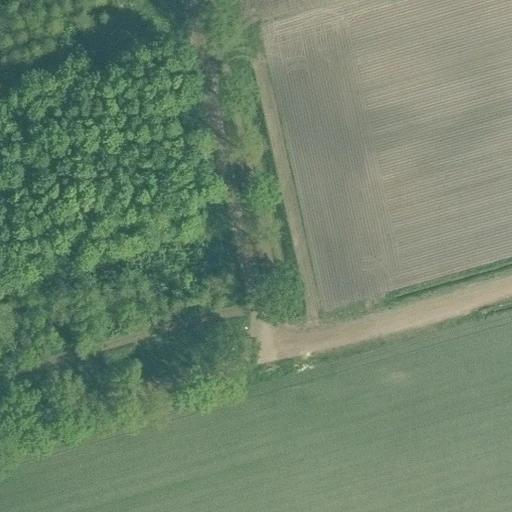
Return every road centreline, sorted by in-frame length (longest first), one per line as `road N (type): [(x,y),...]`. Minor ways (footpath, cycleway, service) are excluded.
road 1 (unclassified): [(0,431),(248,361),(260,350),(186,0)]
road 2 (track): [(260,350),(511,285)]
